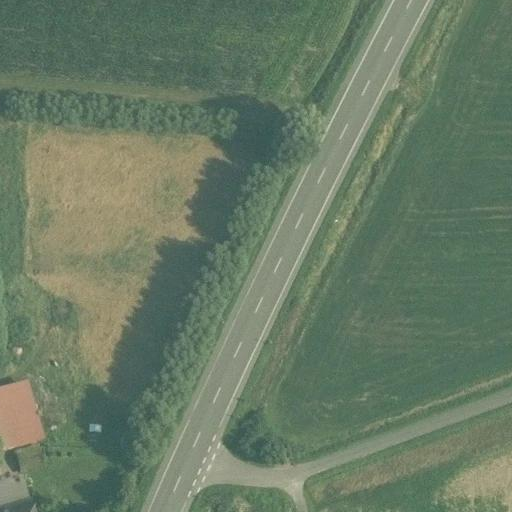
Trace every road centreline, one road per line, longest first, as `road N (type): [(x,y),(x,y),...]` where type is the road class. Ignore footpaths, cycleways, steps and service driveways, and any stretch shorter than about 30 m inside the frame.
road 1 (secondary): [(411,0),(193,449)]
road 2 (residential): [(511,396),(290,476),(232,473),(193,449)]
